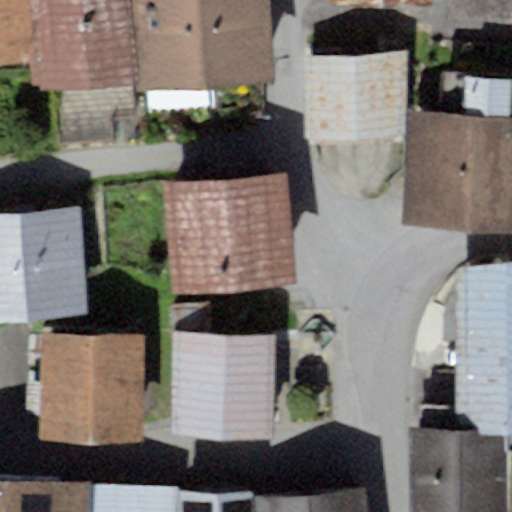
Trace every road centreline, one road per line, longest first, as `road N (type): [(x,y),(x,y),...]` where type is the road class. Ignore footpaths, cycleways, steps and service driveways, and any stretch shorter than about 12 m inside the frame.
road 1 (residential): [(0,449),(384,455)]
road 2 (residential): [(287,142),(0,174)]
road 3 (residential): [(387,279),(370,317),(384,455)]
road 4 (residential): [(287,142),(336,238),(387,279)]
road 5 (residential): [(280,0),(287,142)]
road 6 (residential): [(387,279),(427,251),(511,243)]
